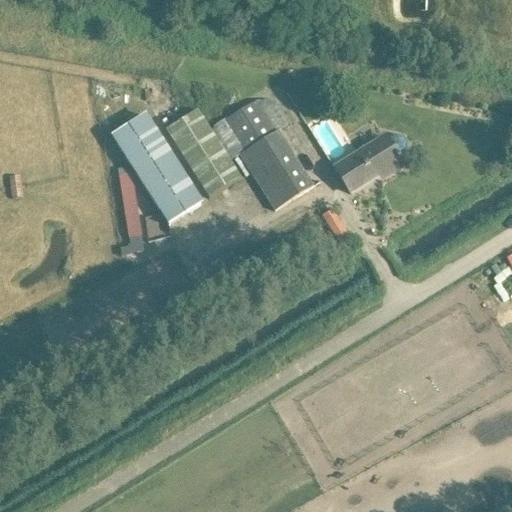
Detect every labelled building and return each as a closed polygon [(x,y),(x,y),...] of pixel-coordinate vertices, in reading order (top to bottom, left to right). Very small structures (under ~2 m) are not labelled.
[(275,213),(313,189),(278,133),(275,135),(255,103),(226,122),(246,153),(240,157),(275,213)] [(197,112),(166,132),(209,201),(240,181),(197,112)] [(144,116),(112,136),(168,226),(200,207),(144,116)] [(396,137),(388,142),(387,141),(373,150),(371,147),(334,170),(350,196),(387,173),(389,177),(404,167),(399,160),(400,160),(398,156),(397,157),(397,156),(405,151),(406,144),(403,138),(396,137)] [(124,178),(131,242),(143,241),(137,177),(124,178)] [(341,247),(350,242),(332,212),(323,217),(341,247)]
